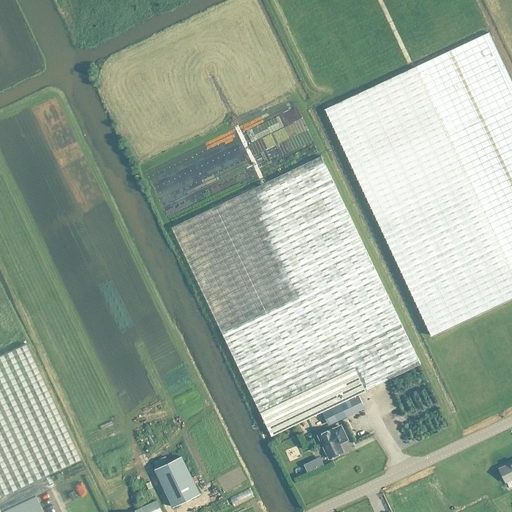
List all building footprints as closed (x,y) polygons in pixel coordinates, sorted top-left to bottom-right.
[(511,83),(488,33),(325,109),(431,336),(511,297),(511,83)] [(320,156),(266,182),(172,227),(271,436),(322,412),(355,396),(366,391),(420,365),(320,156)] [(45,511),(35,491),(56,482),(50,470),(81,456),(26,340),(0,351),(0,511),(45,511)] [(355,396),(322,412),(327,423),(360,407),(355,396)] [(393,440),(403,436),(395,419),(385,424),(393,440)] [(329,458),(342,452),(338,444),(347,440),(340,426),(332,430),(318,436),(329,458)] [(154,470),(172,507),(199,494),(181,457),(154,470)] [(505,483),(511,479),(511,462),(498,469),(505,483)] [(155,498),(133,508),(134,511),(156,511),(160,510),(155,498)]
